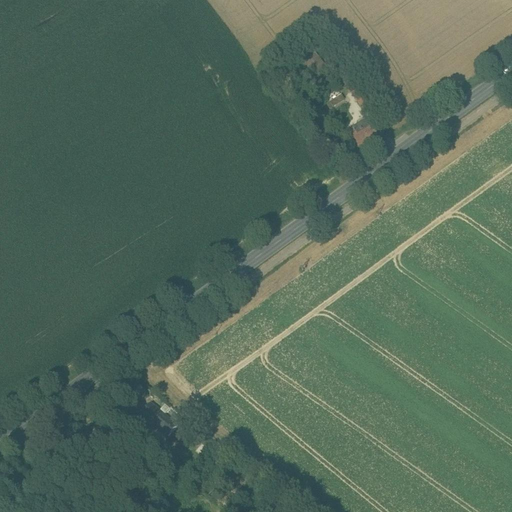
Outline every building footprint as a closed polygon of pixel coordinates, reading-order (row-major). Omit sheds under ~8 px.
[(334,57),(324,43),(319,47),(328,61),(334,57)] [(324,66),(311,48),(300,57),(313,74),(324,66)] [(363,97),(347,76),(343,80),(358,101),(363,97)] [(358,101),(358,102),(365,111),(371,107),(364,97),(363,97),(358,101)] [(366,120),(351,129),(355,135),(352,137),(358,147),(376,136),(366,120)] [(176,431),(149,408),(137,422),(165,445),(176,431)]
